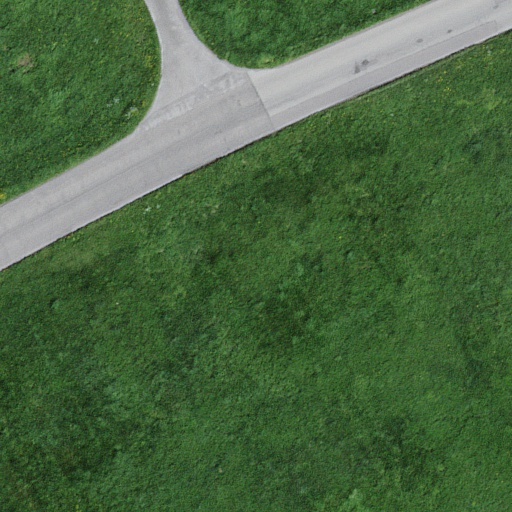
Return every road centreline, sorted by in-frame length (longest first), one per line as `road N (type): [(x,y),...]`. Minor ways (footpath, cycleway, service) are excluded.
road 1 (unclassified): [(0,241),(270,105),(510,0)]
road 2 (track): [(155,0),(222,128)]
